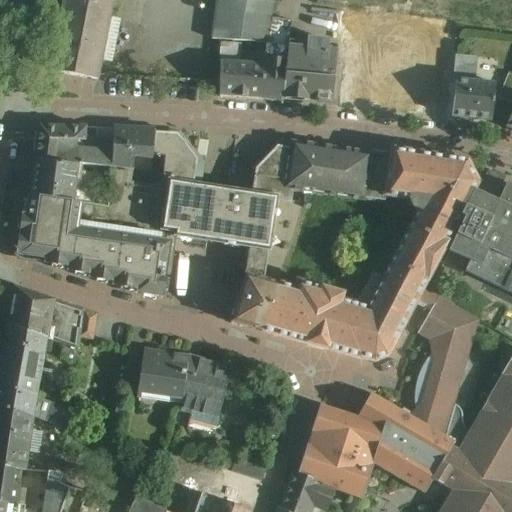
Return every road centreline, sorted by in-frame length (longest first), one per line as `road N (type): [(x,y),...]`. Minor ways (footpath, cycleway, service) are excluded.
road 1 (residential): [(10,96),(443,127),(511,142)]
road 2 (residential): [(267,511),(311,372),(0,265)]
road 3 (unknown): [(311,372),(340,383),(375,380),(407,336)]
